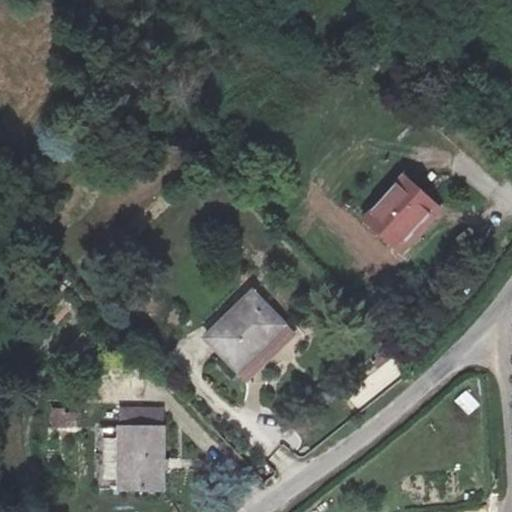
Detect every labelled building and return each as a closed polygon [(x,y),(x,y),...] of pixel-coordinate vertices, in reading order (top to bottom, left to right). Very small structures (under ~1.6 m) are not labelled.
[(384,203),(345,242),(382,282),(421,242),(384,203)] [(267,345),(237,308),(185,349),(216,385),(267,345)] [(391,361),(357,388),(368,403),(403,376),(391,361)] [(53,410),(56,427),(74,424),(72,407),(53,410)] [(47,437),(47,459),(61,459),(60,437),(47,437)] [(156,511),(156,466),(92,464),(91,511),(156,511)]
